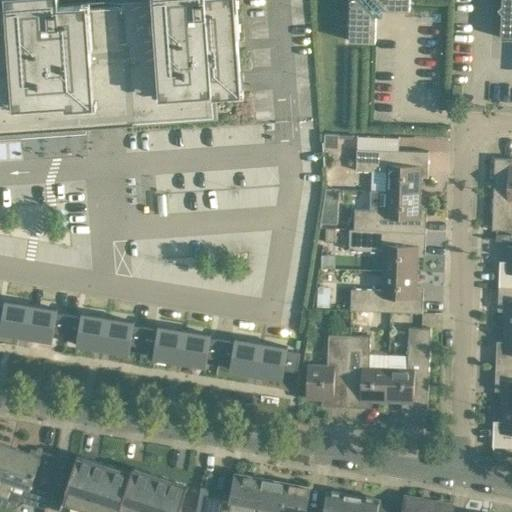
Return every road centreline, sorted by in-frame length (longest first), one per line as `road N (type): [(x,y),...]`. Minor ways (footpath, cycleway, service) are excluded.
road 1 (residential): [(457,468),(0,394)]
road 2 (residential): [(457,468),(460,163),(478,121),(511,122)]
